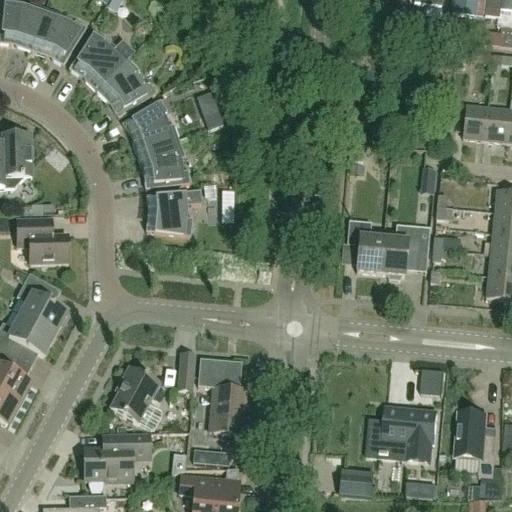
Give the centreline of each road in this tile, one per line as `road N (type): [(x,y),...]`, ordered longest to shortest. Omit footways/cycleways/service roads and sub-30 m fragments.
road 1 (tertiary): [(293,330),(322,0)]
road 2 (residential): [(0,92),(59,116),(88,149),(102,192),(105,276),(121,315)]
road 3 (residential): [(121,315),(6,511)]
road 4 (tertiary): [(293,330),(511,351)]
road 5 (tertiary): [(277,511),(293,330)]
road 6 (residential): [(293,330),(121,315)]
